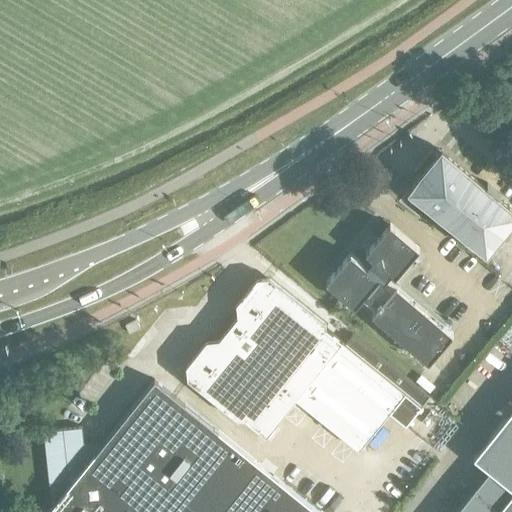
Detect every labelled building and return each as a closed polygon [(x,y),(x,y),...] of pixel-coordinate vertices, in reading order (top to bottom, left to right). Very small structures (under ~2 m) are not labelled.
[(486,253),(511,222),(511,206),(498,195),(500,193),(487,182),(485,184),(441,147),(436,153),(431,148),(414,169),(419,174),(408,187),(486,253)] [(378,237),(407,262),(419,248),(391,223),(378,237)] [(407,262),(378,237),(366,252),(373,258),(366,266),(351,252),(338,266),(380,303),(393,289),(384,281),(390,273),(394,277),(407,262)] [(362,297),(375,309),(380,303),(338,266),(326,281),(354,306),(362,297)] [(359,448),(390,409),(406,422),(429,394),(352,332),(345,342),(268,280),(259,281),(240,303),(241,312),(217,342),(208,343),(190,366),(191,375),(266,434),(296,397),(359,448)] [(385,326),(410,297),(396,285),(393,289),(380,303),(375,309),(371,313),(385,326)] [(399,338),(424,309),(410,297),(385,326),(399,338)] [(424,309),(399,338),(413,350),(438,321),(424,309)] [(438,321),(413,350),(427,362),(452,334),(438,321)] [(320,511),(155,378),(104,442),(86,444),(84,424),(41,428),(49,509),(46,511),(320,511)] [(505,511),(499,507),(511,490),(511,407),(474,455),(490,468),(454,511),(505,511)] [(505,511),(511,511),(511,490),(499,507),(505,511)]
